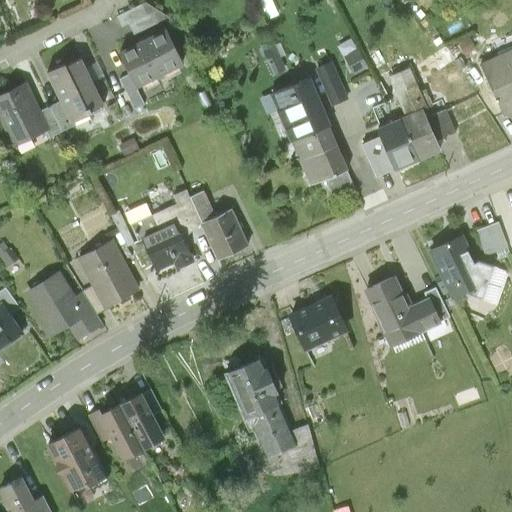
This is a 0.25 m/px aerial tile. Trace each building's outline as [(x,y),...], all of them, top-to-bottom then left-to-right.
[(150,2),(130,12),(139,30),(159,20),(150,2)] [(173,29),(124,51),(141,89),(191,67),(173,29)] [(511,113),(511,51),(481,65),(505,117),(511,113)] [(109,108),(84,57),(50,73),(75,125),(109,108)] [(273,96),(293,140),(330,123),(313,79),(273,96)] [(53,130),(31,84),(0,98),(0,117),(15,149),(53,130)] [(433,107),(407,118),(425,161),(451,150),(433,107)] [(425,161),(407,118),(380,129),(398,172),(425,161)] [(293,140),(304,162),(339,146),(330,123),(293,140)] [(351,173),(339,146),(304,162),(316,188),(351,173)] [(234,210),(204,225),(224,265),(254,250),(234,210)] [(194,262),(176,223),(142,239),(160,278),(194,262)] [(500,224),(474,235),(484,258),(510,247),(500,224)] [(485,286),(462,238),(429,253),(452,302),(485,286)] [(145,292),(116,240),(77,262),(107,314),(145,292)] [(78,300),(65,274),(24,295),(50,343),(71,332),(79,345),(105,331),(85,294),(78,300)] [(361,294),(377,326),(409,310),(393,278),(361,294)] [(428,300),(409,310),(377,326),(390,352),(441,327),(428,300)] [(346,335),(330,301),(289,321),(306,355),(346,335)] [(0,354),(28,335),(6,302),(0,306),(0,354)] [(298,446),(260,360),(222,376),(260,463),(298,446)] [(139,395),(118,406),(142,454),(164,444),(139,395)] [(121,465),(142,454),(118,406),(97,417),(121,465)] [(103,483),(78,433),(42,451),(67,501),(103,483)] [(31,504),(19,482),(0,492),(0,503),(4,511),(48,511),(41,499),(31,504)]
